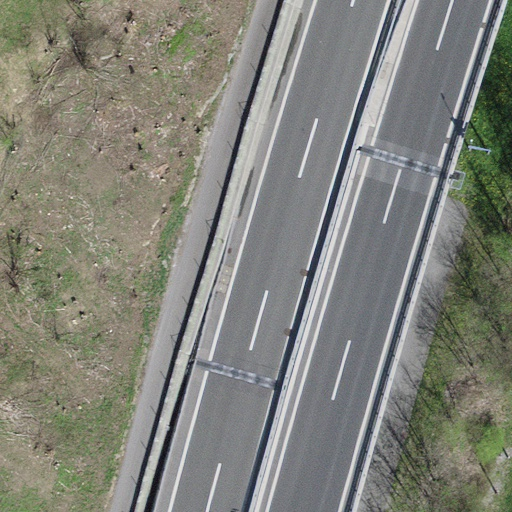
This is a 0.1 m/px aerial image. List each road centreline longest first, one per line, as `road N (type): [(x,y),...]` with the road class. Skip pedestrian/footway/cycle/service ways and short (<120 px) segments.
road 1 (motorway): [(302,511),(452,0)]
road 2 (motorway): [(354,0),(207,511)]
